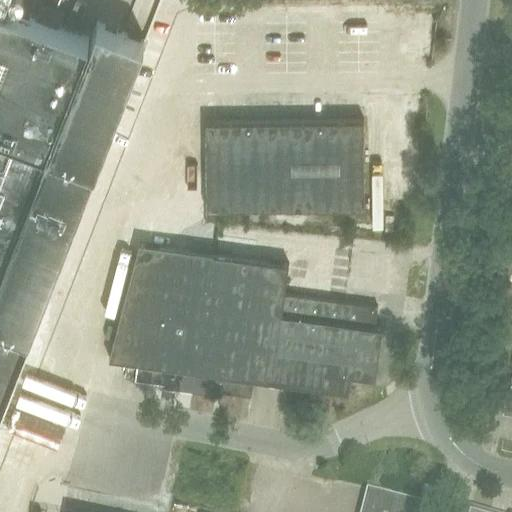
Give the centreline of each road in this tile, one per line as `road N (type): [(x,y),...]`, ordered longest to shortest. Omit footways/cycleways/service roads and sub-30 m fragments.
road 1 (unclassified): [(431,406),(475,0)]
road 2 (unclassified): [(431,406),(308,447),(97,408)]
road 3 (unknown): [(97,408),(0,498)]
